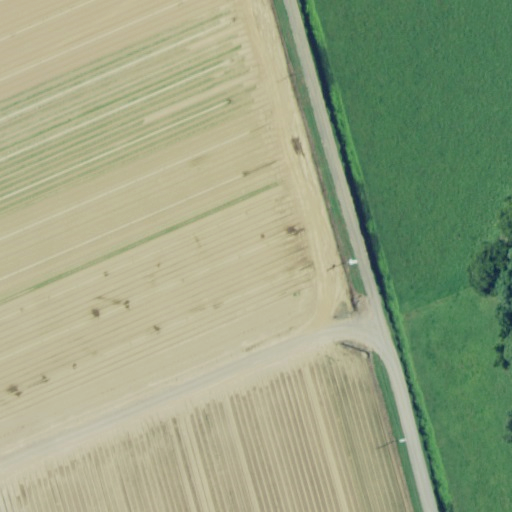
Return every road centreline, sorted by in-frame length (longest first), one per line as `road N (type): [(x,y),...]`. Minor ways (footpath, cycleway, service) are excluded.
road 1 (unclassified): [(287,0),(385,352)]
road 2 (unclassified): [(431,511),(385,352)]
